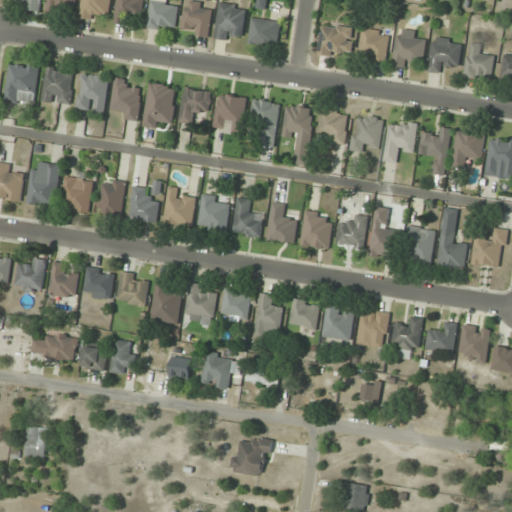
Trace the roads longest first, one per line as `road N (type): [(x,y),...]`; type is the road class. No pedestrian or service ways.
road 1 (residential): [(0,225),(511,305)]
road 2 (residential): [(0,32),(511,109)]
road 3 (residential): [(484,451),(0,376)]
